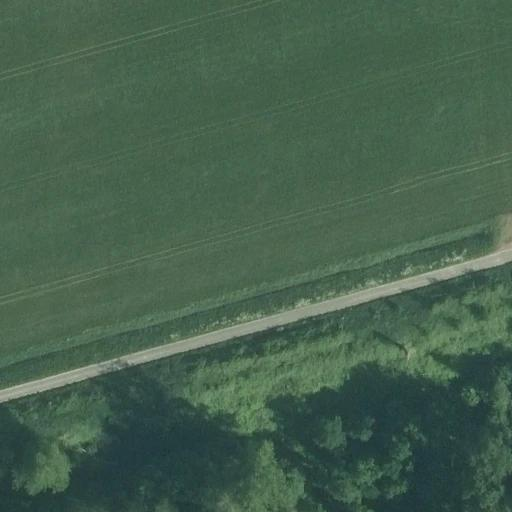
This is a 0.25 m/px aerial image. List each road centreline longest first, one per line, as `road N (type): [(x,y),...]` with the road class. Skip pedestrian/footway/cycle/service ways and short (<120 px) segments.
road 1 (unclassified): [(511,258),(0,400)]
road 2 (track): [(511,336),(307,393),(305,511)]
road 3 (track): [(460,353),(456,511)]
road 4 (track): [(382,372),(379,511)]
